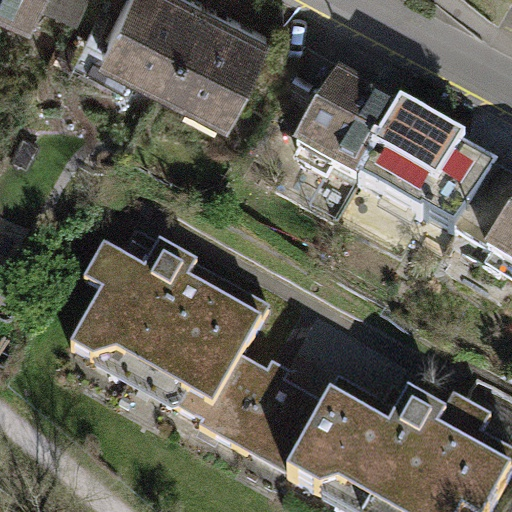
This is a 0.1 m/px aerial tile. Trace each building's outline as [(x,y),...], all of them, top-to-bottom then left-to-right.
[(0,0),(30,14),(36,0),(0,0)] [(81,0),(48,0),(76,12),(81,0)] [(126,0),(102,45),(163,78),(203,4),(195,0),(126,0)] [(203,4),(163,78),(225,110),(264,36),(203,4)] [(296,150),(356,184),(398,109),(338,76),(296,150)] [(460,144),(398,109),(356,184),(418,219),(458,149),(460,144)] [(418,219),(453,239),(490,172),(466,159),(468,155),(458,149),(418,219)] [(511,221),(511,184),(490,172),(453,239),(487,260),(511,221)] [(511,221),(487,260),(511,276),(511,221)] [(159,249),(152,261),(128,247),(120,261),(101,251),(81,286),(101,298),(70,353),(90,364),(113,358),(163,383),(171,408),(201,426),(238,360),(267,309),(159,249)] [(252,441),(292,463),(323,408),(238,360),(201,426),(198,432),(243,457),(252,441)] [(397,420),(335,385),(323,408),(292,463),(283,478),(315,495),(338,490),(373,511),(488,511),(511,471),(511,457),(478,438),(488,421),(454,402),(443,421),(408,401),(397,420)]
